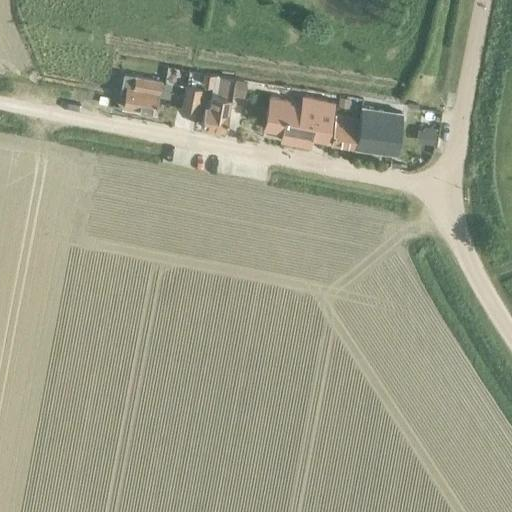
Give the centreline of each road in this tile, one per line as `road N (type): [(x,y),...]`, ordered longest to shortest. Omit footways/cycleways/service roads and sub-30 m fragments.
road 1 (unclassified): [(441,193),(0,102)]
road 2 (tertiary): [(483,0),(441,193)]
road 3 (tertiary): [(441,193),(479,283),(511,331)]
